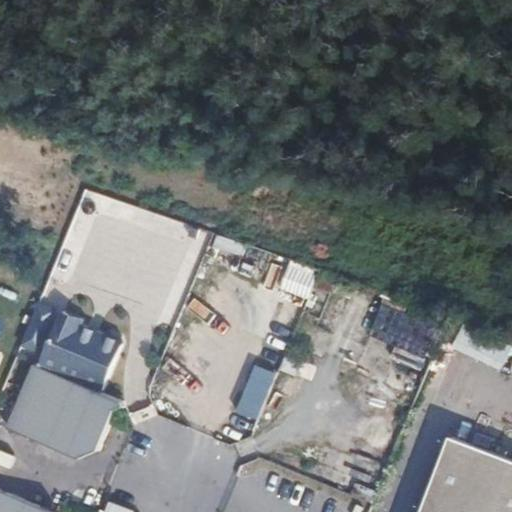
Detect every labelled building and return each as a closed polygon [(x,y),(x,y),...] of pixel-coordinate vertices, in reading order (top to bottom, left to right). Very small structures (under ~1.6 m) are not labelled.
[(280,289),(309,298),(317,274),(288,265),(280,289)] [(393,359),(421,368),(435,323),(381,307),(371,337),(398,345),(393,359)] [(511,345),(464,324),(453,348),(503,371),(511,350),(511,345)] [(130,400),(39,361),(13,424),(85,454),(105,446),(121,406),(130,400)] [(275,373),(254,365),(235,413),(256,421),(275,373)] [(422,511),(511,511),(511,458),(451,435),(422,511)] [(0,482),(0,511),(66,511),(67,510),(0,482)]
